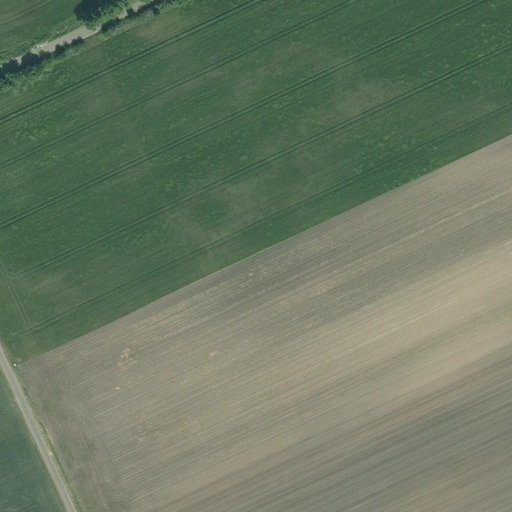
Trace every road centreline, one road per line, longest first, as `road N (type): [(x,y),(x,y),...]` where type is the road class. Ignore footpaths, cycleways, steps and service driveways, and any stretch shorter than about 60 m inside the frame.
road 1 (track): [(0,349),(75,511)]
road 2 (unclassified): [(0,72),(154,0)]
